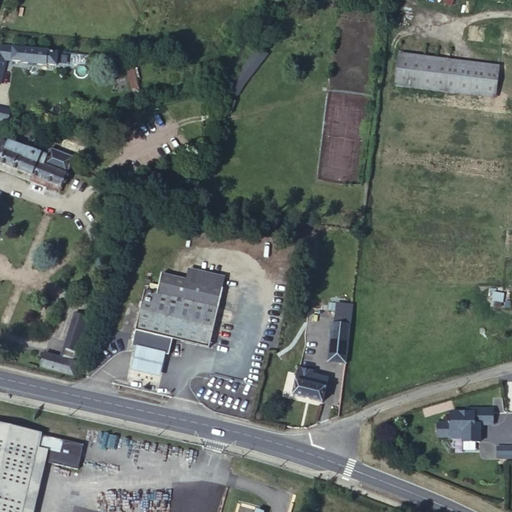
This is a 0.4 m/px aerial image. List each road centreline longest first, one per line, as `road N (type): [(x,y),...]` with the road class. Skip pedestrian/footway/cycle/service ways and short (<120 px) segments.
road 1 (secondary): [(0,378),(319,457)]
road 2 (unclassified): [(319,457),(379,407),(511,367)]
road 3 (secondary): [(319,457),(457,511)]
